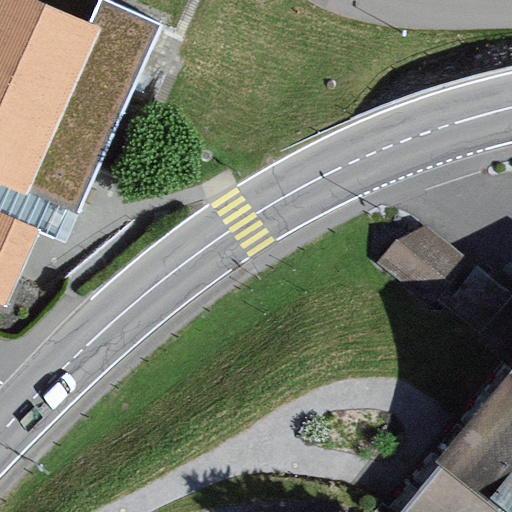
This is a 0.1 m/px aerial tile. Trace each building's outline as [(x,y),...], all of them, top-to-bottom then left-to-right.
[(66,154),(47,197),(79,212),(162,23),(110,0),(98,0),(89,23),(36,0),(0,0),(0,178),(24,189),(42,143),(66,154)] [(0,212),(0,301),(5,303),(38,229),(0,212)] [(465,264),(420,228),(398,239),(384,258),(436,299),(465,264)] [(511,294),(476,266),(440,311),(476,340),(511,295),(511,294)] [(511,511),(511,295),(476,340),(511,368),(511,372),(398,511),(511,511)]
